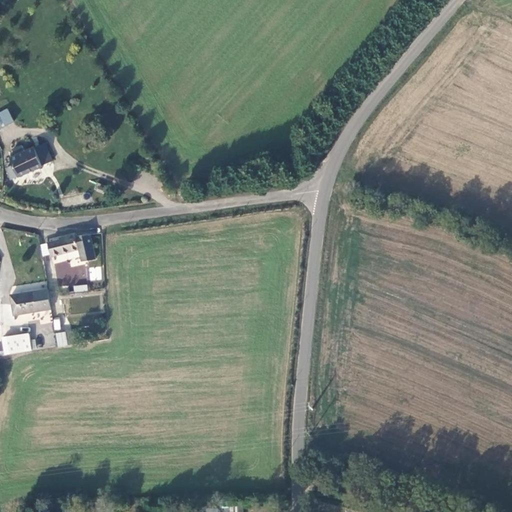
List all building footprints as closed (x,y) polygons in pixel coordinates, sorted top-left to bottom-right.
[(0,127),(14,122),(7,108),(0,111),(0,127)] [(25,150),(22,145),(13,149),(15,155),(11,157),(13,165),(7,167),(12,178),(44,166),(43,163),(52,159),(45,143),(25,150)] [(99,255),(92,233),(64,234),(64,238),(49,242),(53,255),(82,248),(85,259),(99,255)] [(46,243),(40,245),(43,256),(49,254),(46,243)] [(90,281),(102,280),(101,266),(89,267),(90,281)] [(60,294),(81,291),(80,285),(79,278),(58,281),(60,294)] [(43,290),(12,295),(16,314),(46,309),(43,290)] [(59,318),(53,320),(55,330),(61,329),(59,318)] [(65,331),(55,333),(57,348),(67,346),(65,331)] [(5,337),(6,354),(33,350),(30,334),(5,337)]
